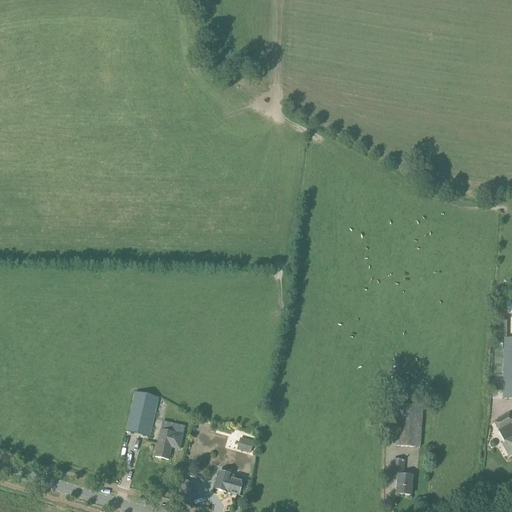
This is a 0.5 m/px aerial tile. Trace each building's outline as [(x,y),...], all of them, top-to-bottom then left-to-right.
[(504,349),(503,380),(491,380),(490,392),(503,392),(503,400),(511,399),(511,338),(504,339),(504,342),(493,341),(493,349),(504,349)] [(134,393),(125,433),(150,438),(159,398),(134,393)] [(421,449),(423,407),(397,405),(394,447),(421,449)] [(504,449),(505,449),(509,456),(511,454),(511,419),(509,415),(494,423),(499,432),(501,431),(504,436),(501,438),(504,443),(502,444),(504,449)] [(180,450),(183,436),(161,431),(155,458),(169,461),(172,448),(180,450)] [(241,446),(239,454),(252,456),(253,448),(241,446)] [(411,496),(412,477),(404,476),(405,461),(393,460),(391,478),(398,479),(397,495),(411,496)] [(230,484),(232,476),(219,473),(214,490),(239,497),(242,485),(233,483),(232,485),(230,484)] [(193,484),(183,481),(178,499),(193,503),(196,491),(191,490),(193,484)]
